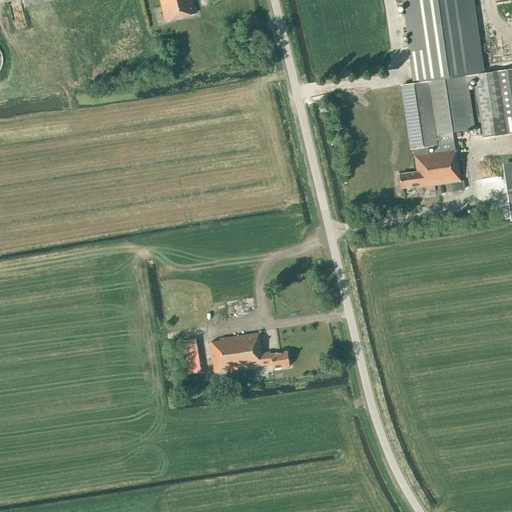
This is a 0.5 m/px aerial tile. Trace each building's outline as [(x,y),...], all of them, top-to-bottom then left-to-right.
[(159,0),(165,22),(196,14),(192,0),(159,0)] [(511,70),(479,75),(473,22),(408,30),(414,84),(404,85),(414,157),(415,157),(417,172),(399,175),(401,189),(419,186),(419,188),(423,187),(423,191),(434,190),(434,186),(453,183),(454,191),(464,189),(463,180),(461,180),(458,160),(456,161),(452,132),(473,130),(466,77),(472,76),(482,139),(511,134),(511,70)] [(511,168),(503,170),(511,220),(511,168)] [(495,211),(507,209),(507,205),(504,187),(492,189),(495,207),(495,211)] [(262,356),(259,333),(219,339),(219,341),(210,342),(214,372),(271,364),(272,369),(289,366),(287,352),(262,356)] [(187,375),(200,373),(195,338),(182,340),(187,375)]
